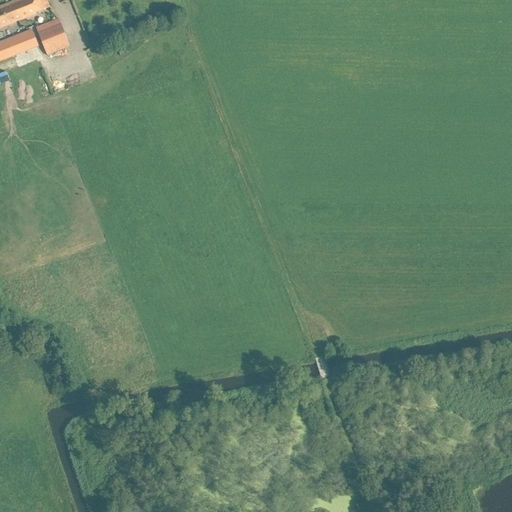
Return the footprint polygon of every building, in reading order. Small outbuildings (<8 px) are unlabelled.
[(49,7),(46,0),(25,0),(23,1),(22,0),(18,0),(7,4),(10,12),(14,11),(18,21),(36,14),(36,13),(49,7)] [(10,12),(7,4),(0,7),(0,27),(18,21),(14,11),(10,12)] [(59,20),(37,29),(47,55),(70,46),(59,20)] [(32,30),(0,43),(0,61),(38,46),(32,30)] [(0,73),(0,84),(10,81),(6,71),(0,73)]
